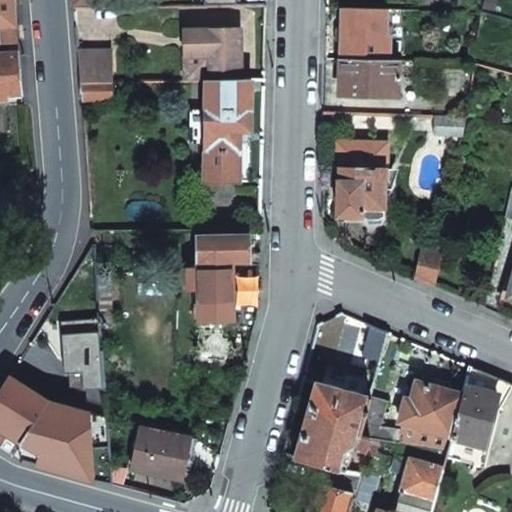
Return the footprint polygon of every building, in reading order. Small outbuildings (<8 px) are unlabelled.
[(0,0),(0,43),(17,42),(12,0),(0,0)] [(342,49),(342,59),(390,60),(391,32),(386,32),(387,10),(343,9),(342,29),(337,28),(337,38),(342,39),(342,49)] [(242,29),(201,30),(201,55),(186,55),(186,80),(208,80),(242,80),(242,29)] [(185,30),(186,55),(201,55),(201,30),(185,30)] [(77,48),(79,81),(112,80),(110,49),(94,49),(77,48)] [(17,52),(0,53),(0,94),(20,93),(19,72),(17,52)] [(341,76),(341,94),(398,95),(399,60),(390,60),(342,59),(341,76)] [(79,81),(81,98),(112,98),(112,94),(128,94),(128,80),(112,80),(79,81)] [(208,80),(205,181),(222,181),(239,181),(240,130),(249,130),(251,80),(242,80),(208,80)] [(435,115),(434,133),(463,136),(467,116),(435,115)] [(337,190),(337,214),(361,214),(362,208),(385,209),(385,167),(338,166),(337,190)] [(199,288),(199,319),(233,318),(233,261),(241,261),(249,260),(249,235),(199,236),(199,242),(196,242),(196,254),(199,254),(199,270),(192,270),(192,288),(199,288)] [(421,248),(415,279),(435,287),(442,251),(421,248)] [(51,311),(57,315),(60,309),(54,305),(51,311)] [(61,321),(62,334),(100,330),(99,318),(61,321)] [(364,321),(359,341),(384,348),(389,332),(364,321)] [(104,388),(100,330),(62,334),(64,373),(69,373),(70,391),(104,388)] [(448,449),(446,456),(483,466),(498,409),(511,389),(511,383),(470,366),(462,397),(452,436),(448,449)] [(0,445),(14,455),(22,443),(48,400),(9,377),(0,391),(0,445)] [(416,379),(404,422),(427,429),(425,434),(430,435),(432,430),(452,436),(462,397),(439,391),(441,386),(416,379)] [(301,435),(294,456),(327,465),(346,470),(352,447),(367,451),(370,438),(407,443),(409,431),(380,426),(387,401),(316,381),(309,404),(314,408),(311,421),(307,433),(301,435)] [(37,451),(34,464),(55,469),(87,478),(89,471),(88,412),(48,400),(22,443),(33,450),(37,451)] [(140,427),(132,469),(182,479),(186,458),(191,437),(140,427)] [(437,447),(434,460),(444,463),(446,456),(448,449),(437,447)] [(430,511),(443,466),(410,457),(395,511),(387,511),(378,509),(377,511),(430,511)] [(313,507),(311,511),(350,511),(360,474),(346,470),(327,465),(316,508),(313,507)]
